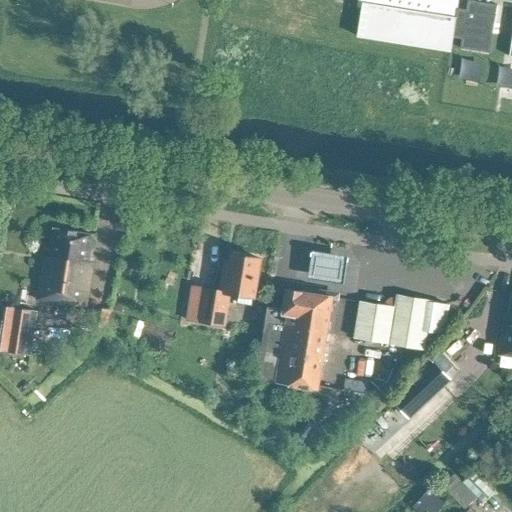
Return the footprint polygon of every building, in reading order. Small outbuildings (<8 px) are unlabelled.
[(358,0),(358,5),(362,6),(357,36),(449,51),(452,36),(461,38),(460,47),(489,52),(497,4),(471,0),(467,0),(466,9),(456,7),(457,0),(358,0)] [(504,6),(500,30),(508,31),(511,7),(504,6)] [(88,262),(93,234),(53,228),(49,256),(45,255),(38,299),(71,304),(71,303),(86,305),(92,263),(88,262)] [(252,297),(260,259),(232,254),(229,266),(224,265),(219,290),(203,287),(191,285),(186,319),(198,321),(224,325),(229,292),(252,297)] [(347,262),(311,256),(307,284),(343,289),(347,262)] [(318,389),(333,297),(302,292),(303,291),(287,289),(284,308),(268,306),(256,380),(276,382),(318,389)] [(511,292),(508,313),(503,312),(497,354),(511,356),(511,292)] [(424,348),(432,301),(397,295),(395,307),(360,301),(354,337),(424,348)] [(37,310),(0,304),(0,349),(31,354),(37,310)] [(409,418),(451,379),(434,361),(392,400),(409,418)] [(365,394),(368,382),(346,377),(343,389),(365,394)] [(315,450),(328,433),(308,423),(299,441),(315,450)] [(473,471),(463,481),(479,498),(489,487),(473,471)] [(477,497),(459,480),(449,491),(466,508),(477,497)] [(422,511),(433,511),(443,501),(430,489),(415,505),(422,511)]
